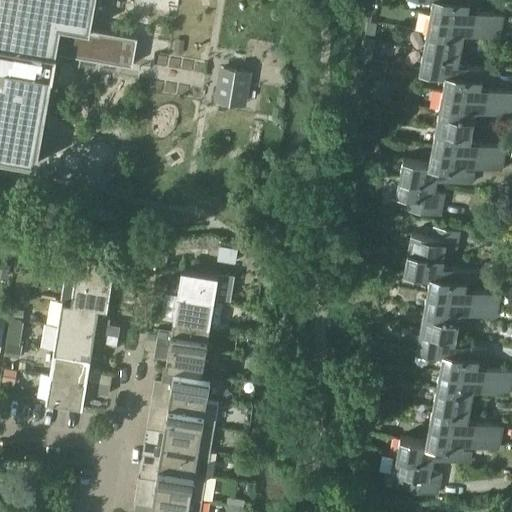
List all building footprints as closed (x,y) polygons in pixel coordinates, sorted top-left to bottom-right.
[(0,0),(0,156),(28,161),(31,144),(40,146),(46,115),(57,51),(133,64),(138,35),(91,27),(95,0),(0,0)] [(467,11),(469,2),(458,0),(432,0),(430,13),(501,27),(503,15),(477,10),(477,12),(467,11)] [(364,10),(362,19),(371,20),(372,12),(364,10)] [(427,31),(462,38),(464,29),(473,31),(473,33),(499,38),(501,27),(430,13),(427,31)] [(367,21),(365,33),(369,33),(374,34),(376,22),(367,21)] [(462,38),(427,31),(423,49),(459,56),(462,38)] [(481,79),(491,81),(493,69),(467,64),(467,66),(457,65),(459,56),(423,49),(420,69),(446,73),(446,72),(481,79)] [(223,66),(218,98),(242,102),(247,70),(223,66)] [(446,72),(446,73),(442,90),(511,103),(511,91),(490,87),(489,89),(480,88),(481,79),(446,72)] [(511,110),(511,103),(442,90),(439,108),(474,115),(476,106),(486,108),(485,110),(511,115),(511,110)] [(474,115),(439,108),(436,126),(471,133),(474,115)] [(471,133),(436,126),(432,144),(503,158),(505,146),(479,141),(479,144),(469,142),(471,133)] [(503,158),(432,144),(429,162),(429,163),(464,169),(466,161),(476,162),(475,164),(501,169),(503,158)] [(429,163),(429,162),(403,157),(400,176),(435,182),(437,174),(446,176),(446,178),(472,182),(474,171),(464,169),(429,163)] [(396,195),(403,196),(401,207),(440,214),(444,193),(434,191),(435,182),(400,176),(396,195)] [(408,251),(443,258),(445,249),(456,251),(460,230),(434,225),(432,236),(412,232),(408,251)] [(160,252),(158,264),(167,265),(170,244),(161,242),(160,252)] [(116,257),(80,251),(76,276),(112,282),(116,257)] [(452,266),(451,268),(442,266),(443,258),(408,251),(404,270),(430,275),(431,274),(466,281),(475,283),(478,271),(452,266)] [(182,268),(178,293),(213,299),(217,278),(228,280),(228,276),(182,268)] [(137,275),(126,273),(124,284),(136,286),(137,275)] [(464,289),(466,281),(431,274),(430,275),(427,292),(498,305),(500,294),(474,289),(474,291),(464,289)] [(99,305),(107,307),(112,282),(76,276),(72,301),(71,301),(99,305)] [(166,280),(156,278),(154,289),(165,291),(166,280)] [(122,297),(134,299),(136,286),(124,284),(122,297)] [(154,289),(152,300),(165,302),(166,291),(165,291),(154,289)] [(165,302),(162,316),(174,317),(209,323),(220,325),(224,300),(213,299),(178,293),(166,291),(165,302)] [(424,310),(459,317),(461,308),(470,310),(470,312),(496,317),(498,305),(427,292),(424,310)] [(63,299),(59,324),(95,329),(107,331),(108,320),(109,315),(97,313),(99,305),(71,301),(72,301),(63,299)] [(23,310),(11,308),(10,316),(22,318),(23,310)] [(421,328),(456,335),(459,317),(424,310),(421,328)] [(159,327),(159,329),(148,327),(146,338),(205,348),(209,323),(174,317),(172,329),(159,327)] [(121,322),(108,320),(107,331),(119,333),(121,322)] [(95,329),(59,324),(55,348),(90,354),(95,329)] [(456,335),(421,328),(417,347),(443,352),(443,351),(478,358),(488,360),(490,348),(464,343),(464,345),(454,343),(456,335)] [(105,343),(117,345),(119,333),(107,331),(105,343)] [(155,354),(167,356),(166,366),(201,372),(205,348),(146,338),(144,350),(155,352),(155,354)] [(113,372),(100,370),(88,368),(90,354),(55,348),(51,373),(86,379),(86,381),(98,382),(99,381),(111,383),(113,372)] [(440,369),(511,382),(511,374),(511,370),(487,366),(486,368),(477,366),(478,358),(443,351),(443,352),(440,369)] [(163,380),(154,379),(152,390),(206,398),(211,374),(201,372),(166,366),(163,380)] [(436,387),(472,394),(473,385),(483,387),(483,389),(509,394),(511,382),(440,369),(436,387)] [(46,398),(82,404),(86,381),(86,379),(51,373),(46,398)] [(97,393),(109,395),(111,383),(99,381),(98,382),(97,393)] [(472,394),(436,387),(433,405),(468,412),(472,394)] [(150,402),(155,403),(153,415),(214,425),(218,401),(206,399),(206,398),(152,390),(150,402)] [(468,412),(433,405),(430,423),(501,436),(503,425),(477,420),(476,422),(467,420),(468,412)] [(146,427),(144,439),(210,450),(214,425),(153,415),(151,428),(146,427)] [(501,436),(430,423),(427,440),(426,441),(462,448),(463,439),(473,441),(473,443),(498,448),(501,436)] [(426,441),(427,440),(401,436),(397,455),(433,461),(434,453),(444,454),(444,457),(469,461),(471,449),(462,448),(426,441)] [(144,439),(142,451),(147,451),(145,464),(206,474),(210,450),(144,439)] [(401,475),(399,486),(438,493),(442,472),(431,470),(433,461),(397,455),(394,474),(401,475)] [(143,477),(138,476),(136,488),(190,497),(202,499),(206,474),(145,464),(143,477)] [(136,488),(134,500),(138,501),(136,511),(187,511),(190,497),(136,488)] [(233,496),(232,503),(244,505),(246,498),(233,496)] [(232,503),(231,511),(236,511),(243,511),(244,505),(232,503)]
